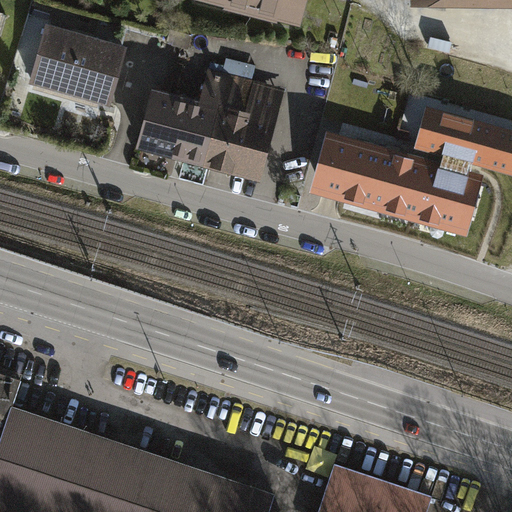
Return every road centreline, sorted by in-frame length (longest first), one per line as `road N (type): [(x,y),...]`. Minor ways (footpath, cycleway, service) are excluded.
road 1 (primary): [(0,282),(511,452)]
road 2 (residential): [(0,143),(511,289)]
